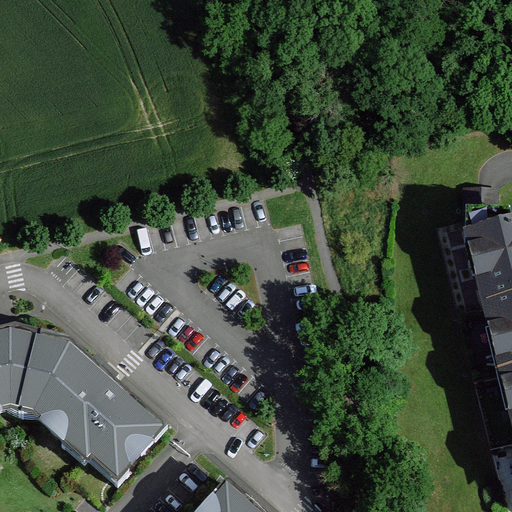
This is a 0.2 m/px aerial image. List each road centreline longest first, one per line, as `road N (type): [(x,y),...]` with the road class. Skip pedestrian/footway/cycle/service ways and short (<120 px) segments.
road 1 (residential): [(297,511),(47,289),(22,276),(0,278)]
road 2 (track): [(307,172),(259,0)]
